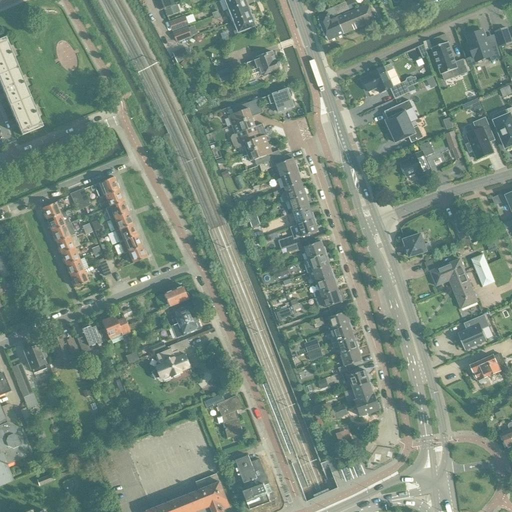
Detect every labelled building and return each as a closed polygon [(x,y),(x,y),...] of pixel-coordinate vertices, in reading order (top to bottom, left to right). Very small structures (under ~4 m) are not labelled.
[(155,0),(156,0),(160,11),(174,6),(171,0),(155,0)] [(224,0),(228,11),(247,4),(246,0),(245,0),(224,0)] [(368,5),(334,19),(333,17),(349,10),(346,3),(326,11),(327,14),(318,18),(328,42),(375,21),(368,5)] [(227,17),(230,16),(233,22),(251,15),(251,14),(252,12),(250,8),(248,7),(247,4),(228,11),(225,12),(227,17)] [(171,8),(165,10),(168,17),(174,15),(171,8)] [(252,16),(251,15),(233,22),(237,34),(256,26),(254,23),(256,21),(254,16),(252,16)] [(173,32),(189,26),(186,16),(169,22),(173,32)] [(177,43),(192,37),(188,27),(173,33),(177,43)] [(495,32),(501,47),(511,43),(507,28),(495,32)] [(482,31),(467,36),(470,45),(469,46),(473,58),(475,57),(477,62),(490,58),(491,62),(501,58),(497,44),(488,47),(482,31)] [(5,37),(0,39),(0,84),(21,136),(42,127),(5,37)] [(448,43),(432,49),(441,75),(442,74),(445,81),(453,78),(451,71),(457,69),(459,76),(467,73),(463,60),(455,63),(448,43)] [(423,59),(428,56),(424,45),(418,48),(423,59)] [(189,58),(185,48),(174,53),(179,63),(189,58)] [(255,61),(247,63),(250,72),(249,72),(251,80),(262,77),(263,79),(271,76),(270,73),(280,69),(280,68),(281,67),(280,63),(278,62),(277,61),(276,61),(273,52),(254,59),(255,61)] [(216,69),(218,75),(233,70),(230,63),(216,69)] [(393,70),(391,64),(371,73),(372,75),(363,79),(368,92),(377,88),(380,93),(389,89),(394,99),(409,93),(407,88),(418,83),(415,77),(414,78),(411,77),(406,79),(406,81),(392,87),(386,73),(393,70)] [(232,79),(229,71),(219,75),(221,83),(232,79)] [(271,104),(275,103),(279,113),(294,107),(288,89),(273,95),(269,96),(271,104)] [(478,99),(471,102),(475,111),(482,109),(478,99)] [(262,110),(258,100),(252,102),(256,113),(262,110)] [(391,118),(385,121),(390,131),(411,123),(406,112),(413,109),(409,101),(402,104),(399,106),(387,111),(391,118)] [(253,118),(251,115),(256,113),(252,102),(232,109),(234,115),(229,117),(232,126),(253,118)] [(502,138),(506,148),(511,145),(511,120),(511,107),(507,110),(509,116),(495,122),(499,131),(497,132),(500,139),(502,138)] [(253,118),(232,126),(235,134),(232,135),(231,139),(232,142),(240,140),(265,130),(263,124),(256,127),(253,118)] [(476,131),(467,135),(470,143),(466,145),(469,153),(474,152),(477,160),(493,153),(489,143),(490,143),(495,141),(486,118),(473,123),(476,131)] [(411,123),(390,131),(396,144),(409,138),(411,143),(423,138),(418,127),(413,129),(411,123)] [(267,136),(265,130),(240,140),(232,142),(234,147),(237,148),(244,146),(247,153),(269,145),(266,136),(267,136)] [(454,132),(448,134),(453,149),(459,147),(454,132)] [(419,178),(432,172),(425,158),(434,153),(429,142),(419,147),(422,152),(410,158),(411,160),(402,164),(408,177),(417,173),(419,178)] [(282,157),(279,151),(272,153),(269,145),(247,153),(250,162),(255,161),(257,166),(270,162),(291,154),(291,153),(282,157)] [(260,166),(262,172),(277,166),(280,177),(299,171),(296,164),(295,165),(291,154),(270,162),(260,166)] [(299,171),(280,177),(285,189),(301,183),(299,178),(301,177),(299,171)] [(240,176),(233,179),(239,191),(246,188),(240,176)] [(99,198),(104,196),(104,197),(119,190),(113,177),(90,187),(91,191),(95,189),(99,198)] [(305,189),(303,189),(301,183),(285,189),(286,193),(283,194),(281,198),(283,203),(289,201),(307,195),(305,189)] [(84,189),(78,192),(83,203),(88,200),(84,189)] [(104,209),(123,201),(119,190),(104,197),(108,207),(104,209)] [(76,193),(70,195),(75,206),(80,204),(76,193)] [(289,201),(293,214),(310,208),(308,202),(309,201),(307,195),(289,201)] [(109,220),(128,213),(123,201),(104,209),(109,220)] [(61,214),(60,214),(56,203),(42,209),(46,220),(61,214)] [(248,216),(256,213),(254,208),(246,211),(248,216)] [(312,213),(310,208),(293,214),(297,226),(315,219),(313,212),(312,213)] [(61,214),(46,220),(51,231),(70,223),(66,212),(60,214),(61,214)] [(114,232),(132,224),(128,213),(109,220),(114,232)] [(258,218),(256,213),(248,216),(250,221),(258,218)] [(480,214),(471,218),(475,226),(484,222),(480,214)] [(460,240),(469,236),(460,217),(451,222),(460,240)] [(294,236),(279,241),(281,250),(286,248),(296,245),(300,243),(299,238),(301,237),(302,238),(318,232),(316,225),(317,225),(315,219),(297,226),(291,228),(294,236)] [(56,242),(75,234),(70,223),(51,231),(56,242)] [(122,241),(137,235),(132,224),(114,232),(118,243),(122,241)] [(255,240),(265,236),(262,230),(253,233),(255,240)] [(60,254),(74,248),(80,246),(75,234),(56,242),(60,254)] [(137,235),(122,241),(127,253),(142,246),(137,235)] [(429,244),(424,245),(421,235),(404,241),(406,248),(408,253),(409,258),(426,252),(426,251),(431,249),(429,244)] [(321,242),(305,248),(309,260),(327,254),(325,247),(324,248),(321,242)] [(296,245),(286,248),(288,253),(298,249),(296,245)] [(132,264),(146,258),(142,246),(127,253),(132,264)] [(74,248),(60,254),(65,265),(79,259),(74,248)] [(261,248),(254,251),(256,257),(263,254),(261,248)] [(327,254),(309,260),(303,262),(308,274),(313,272),(330,266),(328,260),(329,260),(327,254)] [(483,288),(495,283),(483,254),(471,260),(483,288)] [(112,257),(106,259),(109,266),(112,272),(117,270),(115,264),(112,257)] [(79,259),(65,265),(70,276),(84,270),(81,264),(85,262),(83,258),(79,259)] [(452,280),(466,274),(459,259),(430,272),(437,286),(452,280)] [(104,260),(98,263),(101,269),(104,276),(109,273),(107,267),(104,260)] [(7,265),(0,268),(0,272),(2,279),(11,275),(7,265)] [(331,271),(330,266),(313,272),(318,284),(335,278),(333,271),(331,271)] [(290,274),(287,268),(279,270),(281,277),(290,274)] [(74,288),(88,282),(84,270),(70,276),(74,288)] [(455,287),(452,288),(461,309),(478,302),(466,274),(452,280),(455,287)] [(337,283),(335,278),(318,284),(320,291),(315,293),(316,298),(338,290),(336,284),(337,283)] [(189,300),(188,299),(190,297),(188,293),(186,293),(183,287),(163,295),(168,308),(189,300)] [(341,295),(340,295),(338,290),(316,298),(320,308),(322,310),(326,308),(344,302),(341,295)] [(174,326),(173,327),(196,317),(191,305),(173,312),(176,319),(172,321),(174,326)] [(290,308),(277,313),(279,320),(292,315),(290,308)] [(132,315),(129,309),(122,312),(125,318),(132,315)] [(345,312),(329,318),(333,330),(351,324),(349,317),(347,318),(345,312)] [(111,342),(122,337),(130,334),(130,333),(127,326),(124,318),(117,322),(114,316),(101,321),(108,339),(109,339),(111,342)] [(474,328),(459,334),(465,350),(486,341),(481,329),(489,326),(484,316),(471,321),(474,328)] [(177,339),(201,329),(196,317),(173,327),(177,339)] [(322,317),(312,320),(315,327),(324,324),(322,317)] [(144,328),(141,321),(127,326),(130,333),(144,328)] [(353,331),(351,324),(333,330),(336,337),(331,339),(332,344),(354,337),(352,331),(353,331)] [(84,326),(83,329),(81,330),(84,336),(77,340),(82,353),(90,350),(89,347),(97,344),(98,346),(102,344),(95,327),(91,328),(90,326),(87,325),(84,326)] [(63,335),(49,341),(56,360),(62,357),(62,359),(64,360),(67,359),(68,360),(78,356),(73,342),(71,339),(65,341),(63,335)] [(332,344),(334,349),(339,347),(342,354),(359,348),(357,342),(356,343),(354,337),(332,344)] [(308,353),(320,349),(317,339),(305,343),(308,353)] [(181,357),(179,351),(190,346),(187,340),(170,347),(168,348),(169,351),(158,356),(162,365),(156,367),(158,370),(154,371),(153,374),(155,378),(157,379),(161,377),(162,380),(164,379),(166,381),(170,379),(171,376),(172,378),(183,373),(182,372),(191,368),(186,355),(181,357)] [(149,350),(151,355),(165,349),(163,344),(149,350)] [(44,364),(47,363),(48,362),(42,348),(39,349),(37,346),(24,351),(33,374),(46,368),(44,364)] [(362,361),(360,356),(362,355),(359,348),(342,354),(346,367),(362,361)] [(320,349),(308,353),(311,362),(323,358),(320,349)] [(136,353),(131,355),(134,362),(139,360),(136,353)] [(493,357),(471,366),(474,372),(475,373),(473,375),(475,379),(478,379),(478,381),(479,381),(480,383),(481,384),(487,381),(488,379),(487,377),(499,372),(501,375),(508,372),(506,367),(501,355),(501,354),(494,357),(493,357)] [(21,364),(11,368),(28,408),(37,404),(21,364)] [(349,376),(348,373),(341,375),(344,384),(351,381),(354,388),(370,382),(368,376),(367,376),(365,371),(349,376)] [(33,455),(28,444),(22,429),(7,422),(0,405),(0,395),(9,392),(2,373),(0,373),(0,486),(14,481),(7,465),(33,455)] [(325,379),(318,382),(321,390),(328,387),(325,379)] [(358,400),(354,402),(373,395),(371,390),(373,389),(370,382),(354,388),(358,400)] [(85,397),(91,395),(89,389),(83,391),(85,397)] [(378,404),(375,395),(373,395),(354,402),(360,417),(362,417),(363,418),(369,416),(368,414),(380,410),(379,408),(381,408),(379,403),(378,404)] [(222,396),(205,403),(208,410),(217,406),(222,417),(218,418),(219,425),(224,424),(228,439),(243,435),(239,419),(238,420),(236,411),(242,408),(237,396),(225,401),(222,396)] [(348,415),(344,405),(332,409),(336,419),(348,415)] [(322,406),(314,409),(316,415),(324,413),(322,406)] [(25,408),(20,410),(28,428),(32,426),(25,408)] [(337,435),(348,431),(345,423),(334,427),(337,435)] [(46,441),(40,425),(35,427),(41,443),(46,441)] [(503,433),(503,434),(501,435),(507,449),(511,446),(511,430),(507,432),(507,431),(503,433)] [(251,463),(249,456),(236,461),(240,473),(241,472),(248,490),(247,491),(244,492),(250,510),(271,502),(270,501),(275,499),(272,492),(272,493),(259,460),(258,460),(257,459),(253,460),(254,462),(251,463)] [(242,486),(235,469),(228,471),(235,489),(242,486)] [(37,479),(39,486),(54,480),(52,473),(37,479)] [(157,501),(150,504),(152,509),(144,511),(223,511),(223,510),(230,508),(220,482),(219,482),(216,473),(196,482),(199,490),(159,506),(157,501)]
